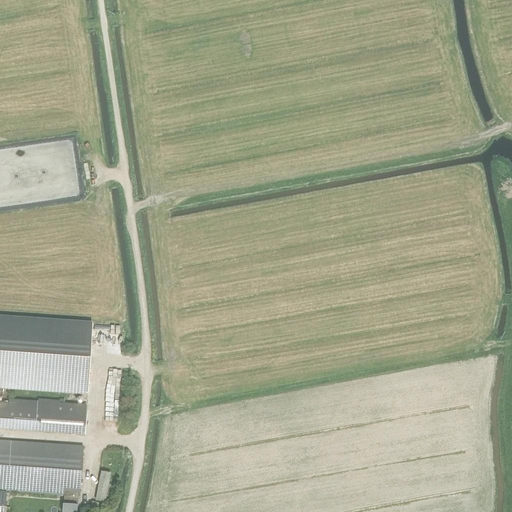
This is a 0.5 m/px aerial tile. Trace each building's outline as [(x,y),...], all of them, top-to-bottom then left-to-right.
[(0,234),(0,304),(92,311),(97,241),(0,234)] [(0,317),(0,387),(86,393),(91,324),(0,317)] [(86,405),(63,403),(9,399),(9,403),(0,402),(0,429),(83,435),(86,405)] [(76,511),(77,497),(79,497),(83,447),(0,440),(0,491),(5,492),(64,496),(62,511),(76,511)] [(107,491),(110,473),(100,471),(95,501),(105,503),(106,499),(105,499),(107,491)]
